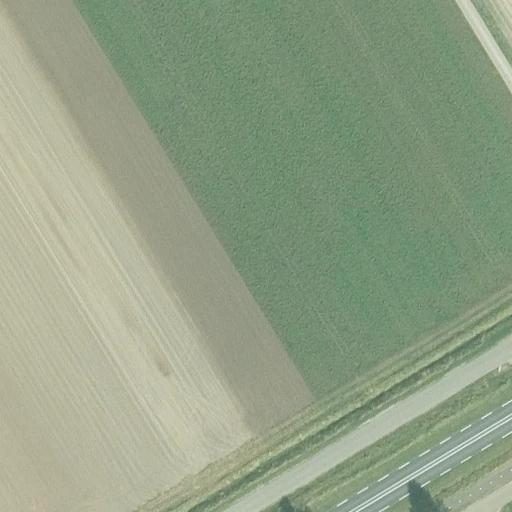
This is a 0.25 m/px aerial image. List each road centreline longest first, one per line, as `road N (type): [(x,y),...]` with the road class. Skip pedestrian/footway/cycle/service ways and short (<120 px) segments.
road 1 (unclassified): [(240,511),(511,347)]
road 2 (primary): [(354,511),(511,417)]
